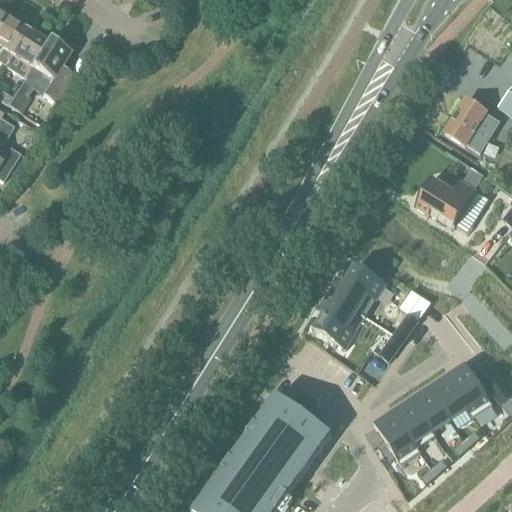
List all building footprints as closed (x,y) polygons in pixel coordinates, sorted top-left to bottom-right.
[(0,66),(4,69),(27,34),(6,21),(0,31),(0,51),(1,52),(0,53),(0,66)] [(46,46),(48,44),(48,43),(46,46),(27,34),(4,69),(25,82),(31,72),(47,47),(46,46)] [(47,47),(31,72),(52,85),(42,100),(59,111),(77,83),(60,72),(69,57),(48,44),(46,46),(47,47)] [(511,95),(499,112),(511,122),(511,95)] [(0,105),(7,110),(12,103),(3,97),(0,101),(0,105)] [(12,103),(7,110),(18,117),(22,109),(12,103)] [(465,104),(444,138),(464,150),(464,149),(478,158),(498,127),(485,118),(485,117),(465,104)] [(0,184),(2,186),(19,159),(9,152),(4,160),(0,157),(0,145),(3,148),(13,132),(0,123),(0,184)] [(432,182),(415,210),(429,219),(432,215),(455,230),(454,231),(455,232),(456,230),(468,238),(489,204),(477,197),(477,196),(474,194),(463,187),(459,185),(452,196),(433,184),(433,182),(432,182)] [(511,212),(503,223),(511,229),(511,212)] [(339,288),(331,300),(357,316),(368,300),(376,305),(386,290),(355,271),(343,291),(339,288)] [(328,314),(315,334),(346,353),(355,338),(347,333),(357,316),(331,300),(324,312),(328,314)] [(407,319),(393,339),(403,346),(417,326),(407,319)] [(393,339),(379,358),(389,365),(403,346),(393,339)] [(466,372),(449,384),(468,414),(467,414),(472,422),(492,409),(466,369),(465,370),(466,372)] [(511,403),(495,382),(485,389),(511,421),(511,419),(511,403)] [(449,384),(431,395),(450,425),(467,414),(468,414),(449,384)] [(431,395),(412,407),(432,437),(433,437),(450,425),(431,395)] [(196,511),(195,511),(279,511),(287,501),(331,439),(276,400),(196,511)] [(412,407),(394,419),(417,453),(418,453),(436,441),(433,437),(432,437),(412,407)] [(375,429),(374,430),(384,445),(378,450),(389,466),(395,462),(400,470),(420,457),(418,453),(417,453),(394,419),(377,431),(375,429)] [(474,435),(464,444),(469,451),(480,442),(474,435)] [(464,444),(453,453),(459,460),(469,451),(464,444)] [(441,464),(431,473),(437,479),(447,470),(441,464)] [(431,473),(420,482),(426,488),(437,479),(431,473)]
